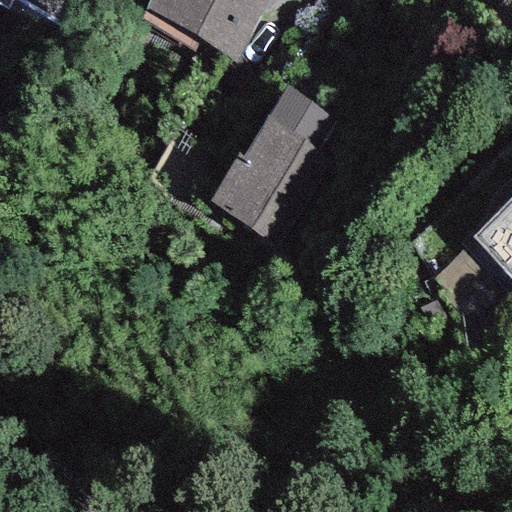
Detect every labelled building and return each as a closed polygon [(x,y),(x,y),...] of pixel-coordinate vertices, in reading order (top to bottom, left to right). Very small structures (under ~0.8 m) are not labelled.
[(0,0),(0,5),(5,8),(9,0),(21,0),(60,21),(71,0),(0,0)] [(148,0),(144,9),(236,62),(267,0),(148,0)] [(268,116),(319,150),(338,121),(287,87),(268,116)] [(319,150),(268,116),(241,155),(237,152),(206,202),(280,249),(336,161),(319,150)] [(511,195),(469,237),(511,280),(511,195)]
